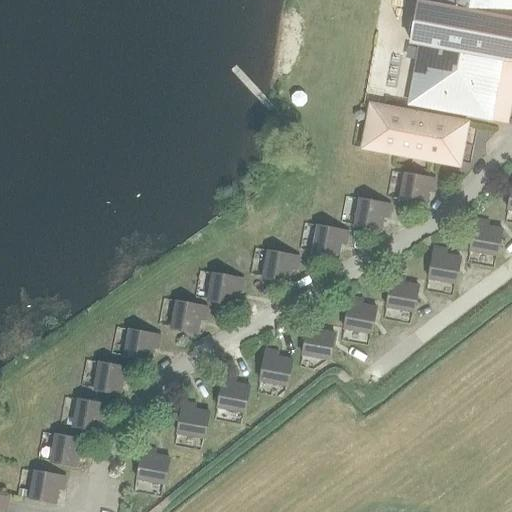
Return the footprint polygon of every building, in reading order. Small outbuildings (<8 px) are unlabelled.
[(429,0),(428,5),(419,4),(412,44),(421,46),(408,113),(371,106),(363,149),(459,167),(464,141),(474,143),(477,126),(467,124),(469,116),(490,120),(501,61),(510,62),(511,51),(511,21),(508,21),(511,0),(429,0)] [(426,207),(428,193),(434,194),(436,181),(404,175),(399,202),(426,207)] [(383,219),(388,220),(391,206),(359,200),(354,228),(381,233),(383,219)] [(497,257),(502,230),(488,228),(489,223),(476,220),(470,252),(497,257)] [(346,246),(349,233),(317,227),(312,254),(338,260),(341,245),(346,246)] [(456,285),(461,258),(447,256),(448,251),(434,248),(428,280),(456,285)] [(262,280),(289,285),(292,271),(297,272),(299,258),(267,252),(262,280)] [(207,302),(234,307),(237,293),(242,294),(244,281),(212,275),(207,302)] [(386,309),(414,314),(419,287),(405,284),(406,279),(392,277),(386,309)] [(371,335),(376,308),(362,306),(363,300),(350,298),(344,330),(371,335)] [(205,322),(207,309),(175,303),(170,330),(197,335),(200,321),(205,322)] [(321,332),(322,327),(308,324),(302,356),(330,361),(335,334),(321,332)] [(124,358),(151,364),(153,349),(158,350),(161,337),(129,331),(124,358)] [(292,361),(278,358),(279,353),(266,350),(260,383),(287,388),(292,361)] [(123,382),(128,383),(131,370),(99,364),(93,391),(120,396),(123,382)] [(217,409),(244,414),(249,387),(235,385),(236,380),(223,377),(217,409)] [(187,396),(185,404),(183,403),(177,435),(204,440),(209,413),(195,411),(197,398),(187,396)] [(99,433),(102,419),(107,420),(110,407),(77,401),(72,428),(99,433)] [(79,454),(85,455),(87,442),(55,436),(50,463),(77,468),(79,454)] [(164,486),(169,459),(155,456),(156,451),(143,449),(137,481),(164,486)] [(59,491),(64,492),(66,479),(34,473),(29,500),(56,505),(59,491)] [(26,498),(28,491),(19,489),(18,496),(26,498)] [(0,508),(7,510),(10,496),(0,494),(0,508)]
